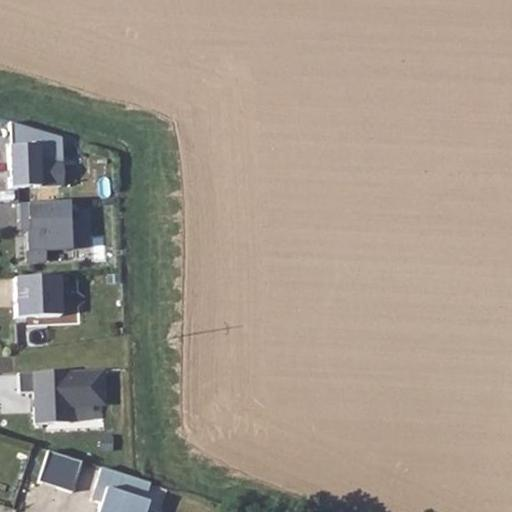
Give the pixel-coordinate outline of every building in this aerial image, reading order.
[(5,149),(6,190),(60,188),(58,140),(6,125),(7,149),(5,149)] [(23,236),(24,264),(42,263),(42,248),(78,247),(77,220),(65,220),(65,203),(40,204),(41,222),(25,223),(26,235),(23,235),(23,236)] [(40,204),(18,205),(19,236),(23,236),(23,235),(26,235),(25,223),(41,222),(40,204)] [(10,281),(12,320),(57,318),(55,279),(10,281)] [(31,409),(32,426),(67,425),(66,408),(101,407),(100,372),(15,376),(16,395),(31,394),(36,405),(31,409)] [(43,453),(33,483),(66,493),(76,464),(43,453)] [(144,485),(95,470),(88,490),(94,492),(90,504),(95,505),(93,511),(139,511),(142,504),(139,503),(144,485)] [(94,492),(88,490),(85,502),(90,504),(94,492)]
